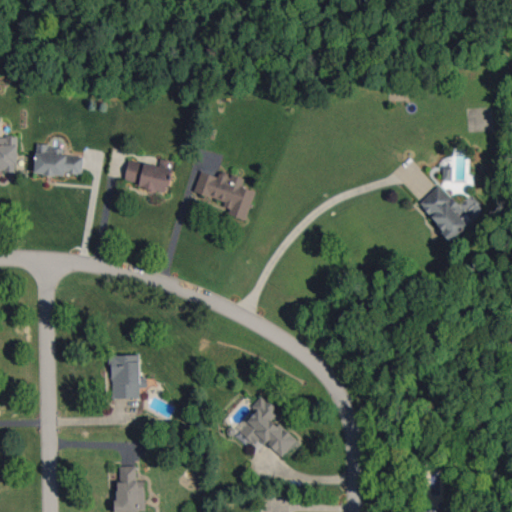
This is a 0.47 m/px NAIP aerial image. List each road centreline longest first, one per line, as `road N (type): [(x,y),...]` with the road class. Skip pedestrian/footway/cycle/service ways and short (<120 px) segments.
road 1 (residential): [(357,511),(352,422),(336,388),(294,348),(169,285),(72,262),(0,259)]
road 2 (residential): [(48,260),(51,511)]
